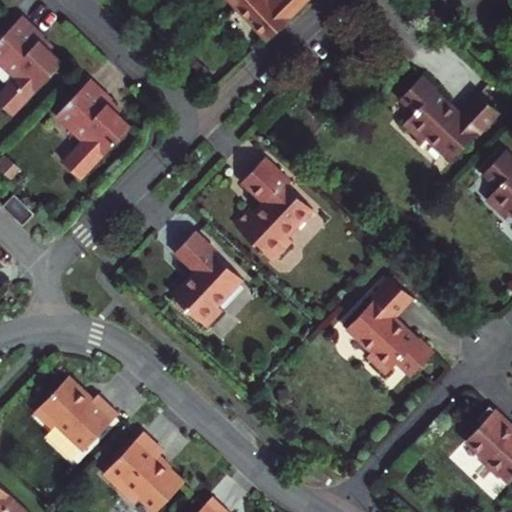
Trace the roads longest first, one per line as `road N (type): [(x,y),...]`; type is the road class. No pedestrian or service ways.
road 1 (residential): [(317,511),(125,346),(50,328)]
road 2 (residential): [(334,511),(511,317)]
road 3 (residential): [(48,270),(202,123)]
road 4 (residential): [(202,123),(341,0)]
road 5 (residential): [(202,123),(75,0)]
